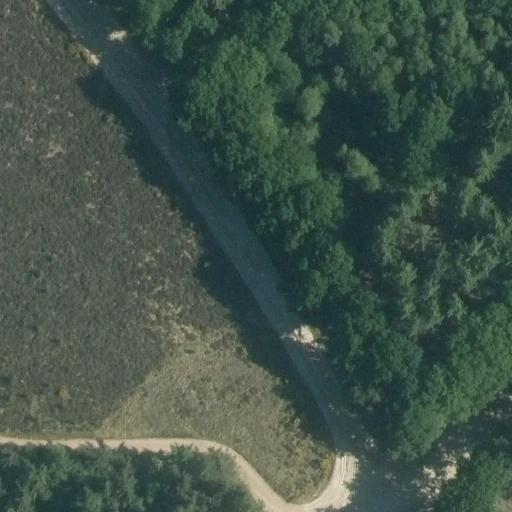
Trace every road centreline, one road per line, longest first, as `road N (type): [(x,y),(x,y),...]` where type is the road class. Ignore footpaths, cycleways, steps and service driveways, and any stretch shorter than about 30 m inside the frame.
road 1 (track): [(390,504),(169,133),(68,0)]
road 2 (track): [(0,444),(222,453),(274,511)]
road 3 (track): [(379,511),(511,392)]
road 4 (track): [(150,106),(256,0)]
